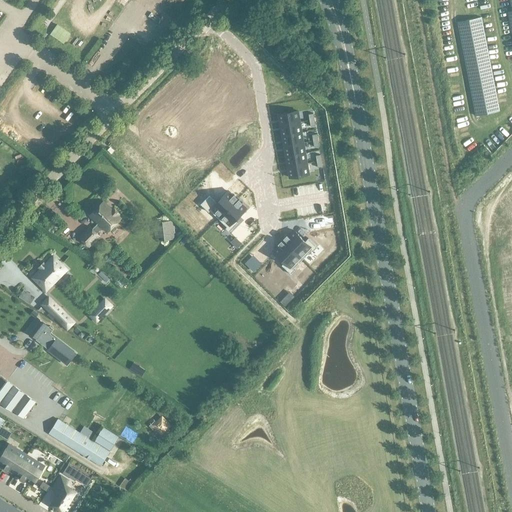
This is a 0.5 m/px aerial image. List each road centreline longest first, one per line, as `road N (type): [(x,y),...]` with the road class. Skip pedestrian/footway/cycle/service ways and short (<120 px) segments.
road 1 (tertiary): [(429,511),(351,83)]
road 2 (residential): [(511,155),(475,192),(466,216),(511,471)]
road 3 (residential): [(274,236),(263,164),(271,154),(254,64),(209,21)]
road 4 (unclassified): [(0,233),(127,101)]
road 5 (residential): [(127,101),(75,50),(0,124)]
